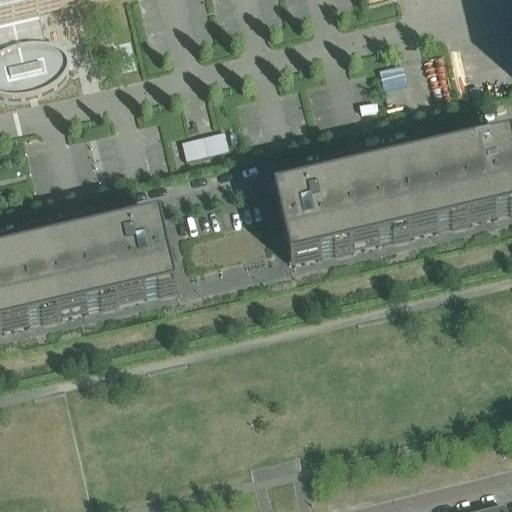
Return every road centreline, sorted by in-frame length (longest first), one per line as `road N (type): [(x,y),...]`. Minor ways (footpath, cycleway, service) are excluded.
road 1 (residential): [(0,245),(511,126)]
road 2 (residential): [(393,511),(511,482)]
